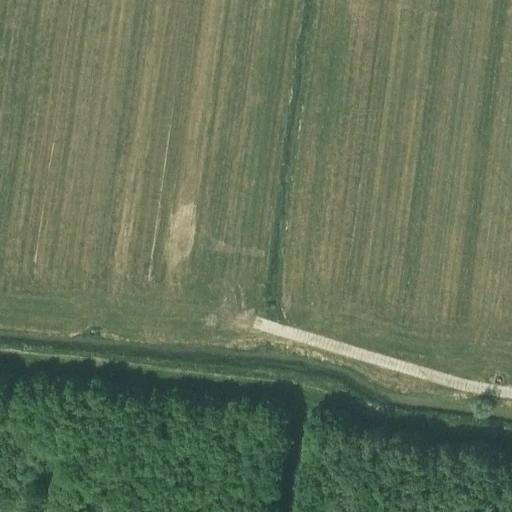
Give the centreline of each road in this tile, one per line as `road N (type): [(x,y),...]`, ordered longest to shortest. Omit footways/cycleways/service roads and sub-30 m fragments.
road 1 (unknown): [(0,359),(301,391),(511,441)]
road 2 (track): [(262,326),(511,397)]
